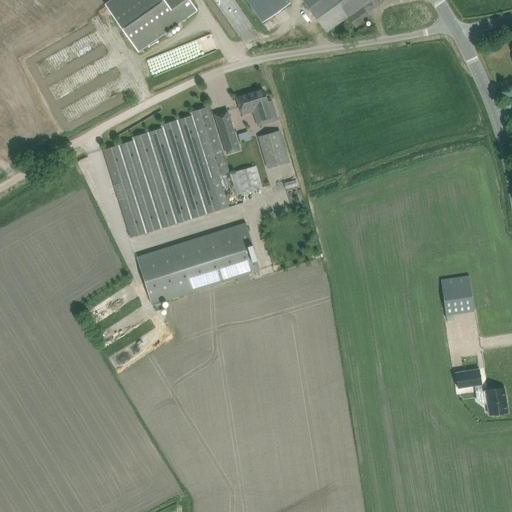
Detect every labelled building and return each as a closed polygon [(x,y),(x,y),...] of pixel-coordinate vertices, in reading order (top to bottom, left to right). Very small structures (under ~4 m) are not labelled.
[(197,11),(189,0),(109,0),(105,3),(139,51),(197,11)] [(209,0),(231,37),(245,29),(227,0),(209,0)] [(289,3),(287,0),(245,0),(260,22),(289,3)] [(378,5),(377,3),(380,0),(303,0),(326,32),(349,17),(356,27),(370,18),(362,7),(365,5),(370,11),(378,5)] [(37,72),(99,48),(93,31),(49,48),(51,55),(33,62),(37,72)] [(207,35),(140,57),(145,73),(212,51),(207,35)] [(42,85),(50,101),(77,89),(69,73),(42,85)] [(263,89),(237,97),(241,113),(242,112),(242,115),(253,111),(258,125),(278,119),(272,99),(267,101),(263,89)] [(80,95),(54,109),(62,125),(89,111),(80,95)] [(229,172),(208,106),(191,112),(192,114),(162,124),(163,127),(133,136),(134,139),(103,149),(131,237),(230,206),(220,175),(229,172)] [(215,114),(227,153),(240,149),(228,110),(215,114)] [(280,130),(258,137),(267,167),(289,161),(280,130)] [(256,166),(230,173),(237,194),(262,187),(256,166)] [(289,179),(278,181),(279,189),(290,187),(289,179)] [(137,257),(152,304),(153,304),(161,301),(236,277),(249,273),(261,270),(246,222),(137,257)] [(250,278),(249,273),(236,277),(238,282),(250,278)] [(469,275),(441,279),(446,314),(474,310),(469,275)] [(163,308),(161,301),(153,304),(155,311),(163,308)] [(111,356),(112,363),(124,361),(122,354),(111,356)] [(480,368),(456,372),(458,387),(475,385),(477,400),(482,405),(487,404),(488,415),(495,414),(497,415),(502,414),(503,412),(508,411),(504,387),(482,390),(481,384),(482,384),(480,368)]
